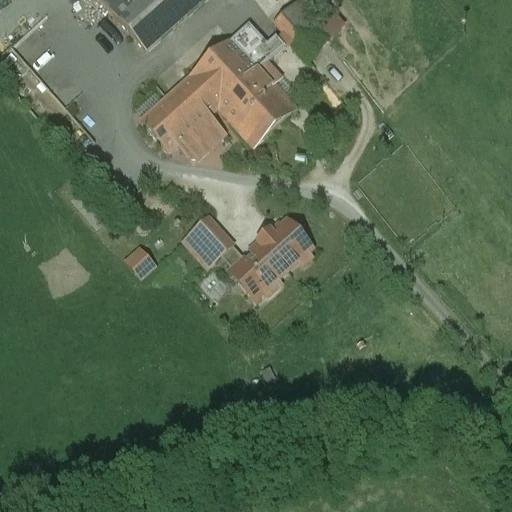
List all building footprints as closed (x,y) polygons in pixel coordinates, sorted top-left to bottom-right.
[(94,0),(113,22),(137,0),(94,0)] [(137,0),(113,22),(145,57),(209,0),(137,0)] [(320,13),(309,0),(304,0),(299,5),(312,20),(320,13)] [(312,20),(299,5),(274,27),(291,47),(306,65),(332,43),(312,20)] [(249,29),(230,46),(249,66),(267,50),(249,29)] [(219,114),(219,115),(254,154),(295,116),(273,91),(281,85),(267,68),(285,52),(276,42),(267,50),(249,66),(259,78),(219,114)] [(230,46),(190,82),(190,83),(219,114),(259,78),(249,66),(230,46)] [(93,145),(19,53),(1,68),(46,122),(50,119),(60,131),(58,133),(78,157),(93,145)] [(190,83),(140,128),(168,160),(219,115),(219,114),(190,83)] [(346,115),(335,125),(343,133),(353,123),(346,115)] [(209,123),(178,151),(189,164),(197,164),(224,140),(209,123)] [(232,252),(208,225),(198,235),(206,244),(199,251),(214,268),(221,263),(232,252)] [(274,241),(271,238),(259,248),(262,251),(245,266),(232,252),(221,263),(251,296),(257,291),(267,302),(281,289),(277,286),(312,255),(288,228),(274,241)] [(198,235),(190,241),(199,251),(206,244),(198,235)] [(155,272),(140,255),(125,269),(133,277),(132,277),(133,277),(140,285),(155,272)]
